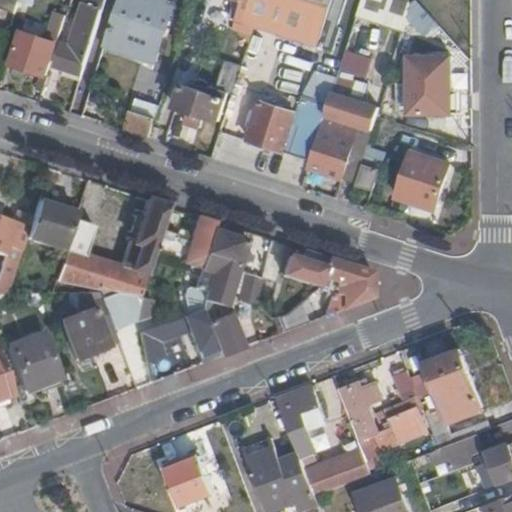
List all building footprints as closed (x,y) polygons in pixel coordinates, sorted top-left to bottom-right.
[(0,0),(0,6),(15,11),(18,0),(0,0)] [(63,42),(55,65),(81,73),(104,0),(85,0),(71,44),(63,42)] [(120,0),(106,45),(146,58),(164,2),(164,0),(120,0)] [(240,0),(235,18),(254,25),(318,45),(329,48),(345,0),(240,0)] [(415,2),(409,0),(360,0),(350,33),(400,49),(415,2)] [(173,5),(164,2),(146,58),(156,61),(173,5)] [(67,13),(55,9),(45,37),(56,41),(58,41),(67,13)] [(45,74),(56,41),(45,37),(21,29),(10,63),(15,64),(13,71),(23,74),(25,67),(45,74)] [(263,42),(251,67),(282,82),(290,66),(273,58),(277,49),(263,42)] [(410,93),(411,112),(452,111),(452,55),(410,55),(410,81),(396,81),(396,92),(410,93)] [(340,64),(332,89),(368,101),(382,105),(390,80),(340,64)] [(228,90),(211,84),(208,93),(226,99),(228,90)] [(208,116),(220,120),(227,99),(226,99),(208,93),(183,85),(177,106),(189,110),(187,117),(205,123),(208,116)] [(332,89),(328,101),(324,114),(360,126),(365,111),(368,101),(332,89)] [(256,120),(251,139),(285,149),(311,157),(324,114),(328,101),(303,94),(293,91),(289,103),(264,96),(262,103),(256,101),(251,118),(256,120)] [(138,111),(134,110),(127,129),(150,137),(157,113),(156,113),(157,107),(141,102),(138,111)] [(360,126),(346,167),(359,171),(377,115),(365,111),(360,126)] [(360,126),(324,114),(311,157),(308,165),(343,177),(346,167),(360,126)] [(172,136),(186,136),(186,117),(172,117),(172,136)] [(440,208),(454,164),(416,152),(401,196),(440,208)] [(367,164),(361,184),(375,188),(382,169),(367,164)] [(37,197),(32,213),(28,225),(23,239),(63,251),(73,219),(76,210),(37,197)] [(63,251),(54,279),(96,292),(99,299),(105,311),(111,326),(127,319),(138,299),(152,255),(168,205),(146,198),(133,243),(126,241),(119,265),(85,254),(93,226),(73,219),(63,251)] [(32,213),(17,208),(13,220),(28,225),(32,213)] [(214,220),(197,215),(181,264),(199,269),(202,256),(211,228),(214,220)] [(0,253),(5,255),(2,264),(0,269),(0,294),(6,294),(23,239),(28,225),(13,220),(0,216),(0,253)] [(245,239),(211,228),(202,256),(236,267),(235,271),(246,275),(260,279),(264,269),(239,262),(245,239)] [(280,252),(271,249),(264,273),(273,276),(280,252)] [(290,256),(283,277),(317,287),(320,276),(323,265),(325,265),(328,257),(312,252),(308,262),(290,256)] [(199,269),(212,273),(207,292),(204,300),(205,301),(223,306),(235,271),(236,267),(202,256),(199,269)] [(320,276),(333,280),(325,315),(371,298),(371,270),(328,257),(325,265),(323,265),(320,276)] [(240,296),(254,300),(260,279),(246,275),(240,296)] [(0,294),(0,311),(42,299),(40,293),(7,294),(6,294),(0,294)] [(58,316),(75,358),(117,343),(111,326),(105,311),(99,299),(73,300),(77,310),(69,313),(69,312),(58,316)] [(199,304),(201,310),(217,349),(220,356),(241,347),(224,307),(223,306),(205,301),(199,304)] [(281,326),(303,317),(298,302),(283,313),(277,315),(281,326)] [(208,345),(210,352),(217,349),(201,310),(184,316),(189,329),(197,349),(208,345)] [(184,316),(161,325),(166,338),(189,329),(184,316)] [(161,325),(145,331),(154,358),(171,352),(166,338),(161,325)] [(41,334),(5,348),(22,391),(38,384),(58,377),(41,334)] [(464,353),(428,368),(443,409),(449,424),(486,410),(464,353)] [(0,398),(10,394),(0,369),(0,398)] [(410,371),(397,376),(407,401),(414,398),(420,396),(410,371)] [(58,377),(38,384),(41,392),(60,385),(58,377)] [(397,437),(425,426),(418,408),(391,419),(395,427),(387,430),(381,432),(371,405),(387,399),(379,378),(344,391),(363,440),(371,437),(373,443),(378,441),(382,449),(400,443),(397,437)] [(302,453),(308,470),(317,467),(312,453),(317,452),(308,428),(326,422),(313,384),(280,397),(298,442),(302,453)] [(407,401),(388,408),(388,409),(391,419),(418,408),(414,398),(407,401)] [(380,412),(387,430),(395,427),(391,419),(388,409),(380,412)] [(443,409),(430,415),(442,447),(456,441),(453,434),(449,424),(443,409)] [(492,427),(489,420),(453,434),(456,441),(478,433),(492,427)] [(248,444),(273,511),(298,503),(287,474),(281,457),(286,455),(283,447),(277,433),(248,444)] [(469,452),(483,446),(478,433),(456,441),(442,447),(430,452),(434,460),(447,455),(452,470),(472,462),(469,452)] [(298,442),(283,447),(286,455),(287,458),(302,453),(298,442)] [(489,463),(481,466),(488,486),(511,476),(511,446),(511,444),(485,453),(489,463)] [(317,467),(308,470),(318,495),(375,474),(365,449),(317,467)] [(205,457),(202,450),(168,463),(171,470),(205,457)] [(292,472),(287,474),(298,503),(310,498),(313,504),(320,501),(318,495),(308,470),(302,453),(287,458),(292,472)] [(286,455),(281,457),(287,474),(292,472),(287,458),(286,455)] [(185,507),(219,495),(205,457),(171,470),(185,507)] [(417,511),(403,474),(361,490),(368,511),(417,511)] [(511,511),(511,494),(494,501),(483,505),(485,511),(511,511)]
